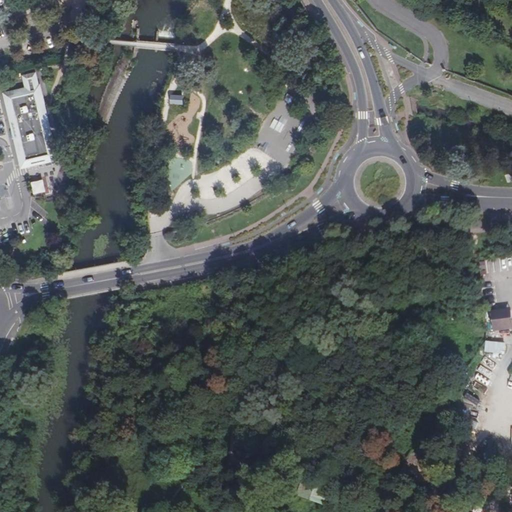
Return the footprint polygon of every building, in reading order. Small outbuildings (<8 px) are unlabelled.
[(37,79),(27,81),(30,94),(11,98),(13,107),(11,108),(25,171),(57,163),(43,100),(42,100),(37,79)] [(35,194),(47,192),(45,179),(32,182),(35,194)] [(511,329),(511,320),(511,309),(491,311),(493,331),(511,329)] [(505,354),(506,343),(485,342),(485,353),(505,354)] [(295,495),(323,504),(328,488),(301,479),(295,495)] [(328,488),(323,504),(338,509),(343,492),(328,488)]
